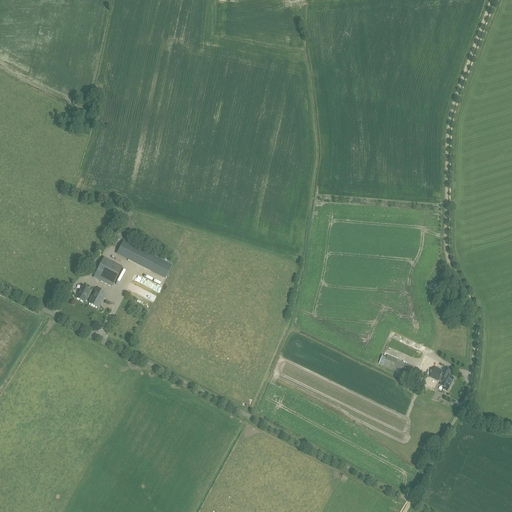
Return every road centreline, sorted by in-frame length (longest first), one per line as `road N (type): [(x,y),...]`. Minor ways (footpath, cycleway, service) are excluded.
road 1 (unclassified): [(410,500),(0,281)]
road 2 (track): [(490,0),(447,135),(446,254),(474,316),(471,373)]
road 3 (unclassified): [(410,500),(462,406),(471,373)]
